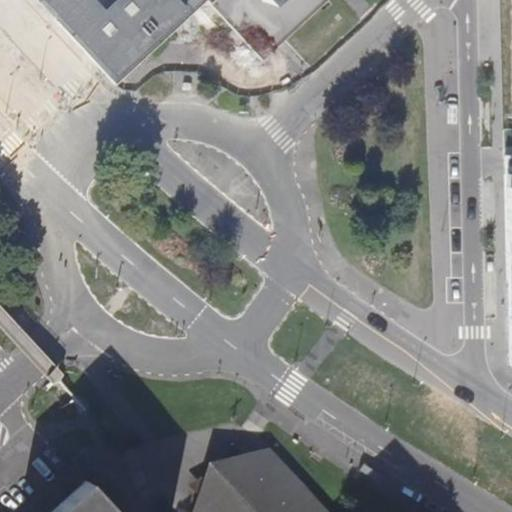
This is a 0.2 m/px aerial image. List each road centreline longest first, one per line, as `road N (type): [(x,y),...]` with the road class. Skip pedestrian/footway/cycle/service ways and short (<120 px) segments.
road 1 (secondary): [(227,348),(482,511)]
road 2 (secondary): [(511,416),(289,272)]
road 3 (residential): [(255,155),(414,0)]
road 4 (secondary): [(62,206),(227,348)]
road 5 (secondary): [(289,272),(129,133)]
road 6 (secondary): [(129,133),(0,1)]
road 7 (secondary): [(87,322),(125,350),(167,360),(227,348)]
road 8 (secondary): [(255,155),(218,132),(174,123),(129,133)]
road 9 (secondary): [(289,272),(292,228),(280,189),(255,155)]
road 10 (secondary): [(62,206),(61,277),(87,322)]
